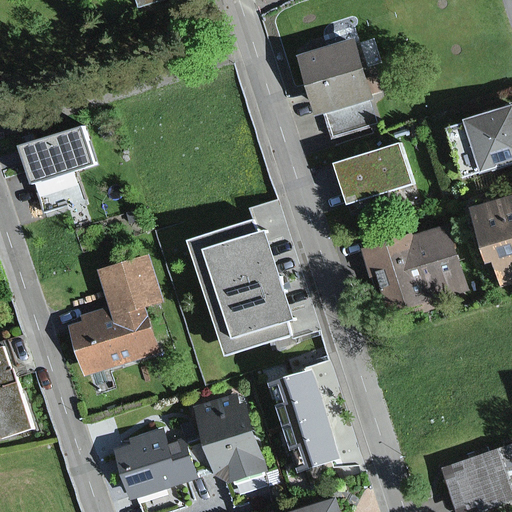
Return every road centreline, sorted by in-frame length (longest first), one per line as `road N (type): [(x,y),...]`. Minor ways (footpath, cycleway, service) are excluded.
road 1 (residential): [(408,511),(246,0)]
road 2 (residential): [(102,511),(0,191)]
